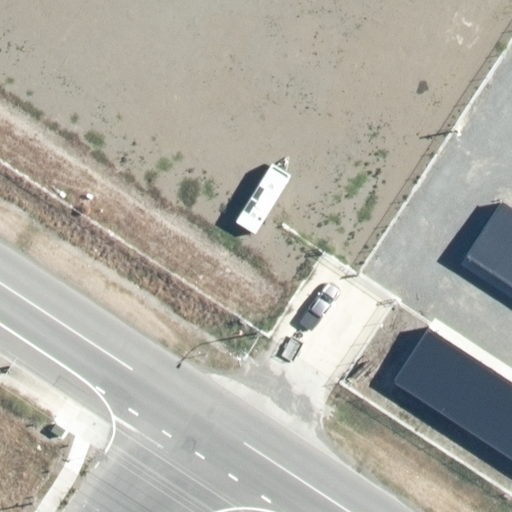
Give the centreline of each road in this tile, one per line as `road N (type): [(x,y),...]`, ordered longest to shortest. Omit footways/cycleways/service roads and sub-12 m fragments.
road 1 (unclassified): [(0,282),(185,405)]
road 2 (unclassified): [(185,405),(353,511)]
road 3 (unclassified): [(185,405),(115,511)]
